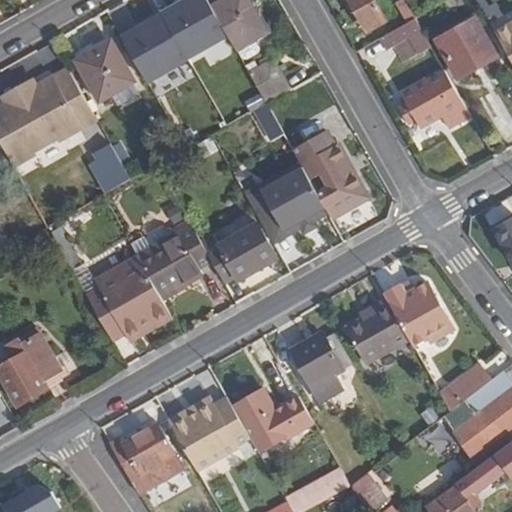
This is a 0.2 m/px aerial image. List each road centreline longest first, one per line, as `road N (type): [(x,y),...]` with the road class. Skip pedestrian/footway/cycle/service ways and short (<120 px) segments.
road 1 (residential): [(431,219),(57,428)]
road 2 (residential): [(304,0),(431,219)]
road 3 (residential): [(431,219),(511,324)]
